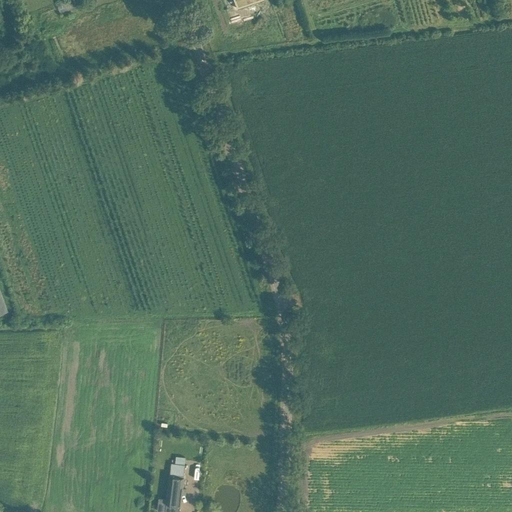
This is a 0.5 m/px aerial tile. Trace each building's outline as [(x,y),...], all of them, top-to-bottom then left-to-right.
[(249,0),(249,1),(234,6),(240,32),(274,23),(267,0),(249,0)] [(308,0),(311,10),(347,0),(308,0)] [(0,312),(8,310),(0,287),(0,312)] [(176,455),(175,463),(184,464),(185,457),(176,455)] [(159,497),(157,510),(165,511),(171,511),(179,511),(180,504),(181,504),(184,476),(182,476),(184,464),(175,463),(171,463),(169,474),(167,498),(159,497)]
